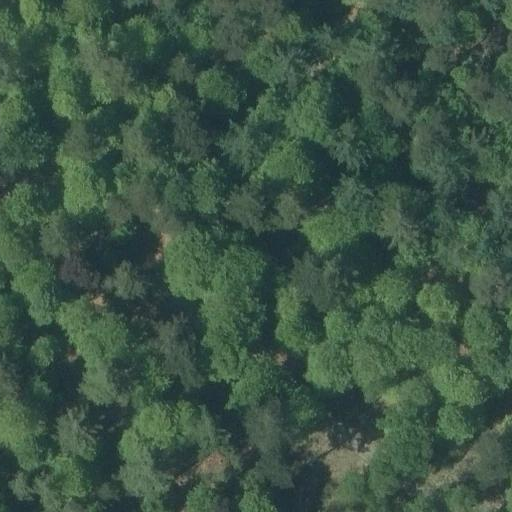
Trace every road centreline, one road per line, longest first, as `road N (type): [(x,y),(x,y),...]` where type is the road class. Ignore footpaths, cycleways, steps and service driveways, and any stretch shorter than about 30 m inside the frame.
road 1 (unclassified): [(0,126),(446,511)]
road 2 (unknown): [(93,0),(227,83),(511,197)]
